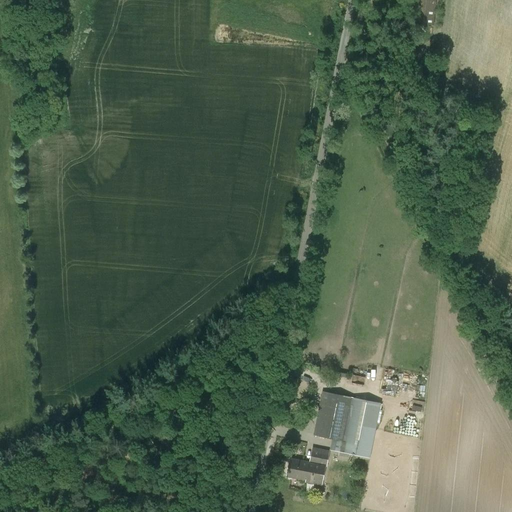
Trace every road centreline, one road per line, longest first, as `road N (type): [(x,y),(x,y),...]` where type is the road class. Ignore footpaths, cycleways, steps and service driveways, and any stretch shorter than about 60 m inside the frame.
road 1 (tertiary): [(252,511),(352,0)]
road 2 (track): [(339,65),(351,69),(511,377)]
